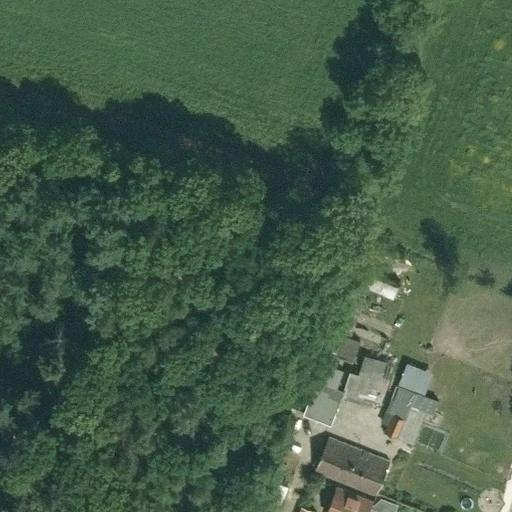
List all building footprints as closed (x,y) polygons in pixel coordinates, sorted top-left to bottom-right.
[(374,270),(367,283),(396,299),(403,287),(374,270)] [(332,352),(354,359),(361,341),(351,337),(358,318),(365,298),(347,291),(340,312),(346,314),(340,333),(339,333),(332,352)] [(387,360),(366,353),(358,373),(380,381),(387,360)] [(343,368),(330,363),(323,361),(304,413),(331,423),(344,389),(337,387),(343,368)] [(414,412),(416,406),(410,404),(411,401),(400,397),(394,414),(387,410),(382,422),(387,424),(384,431),(399,437),(408,410),(414,412)] [(376,494),(390,460),(329,437),(316,470),(376,494)] [(367,511),(372,499),(338,486),(327,511),(367,511)]
